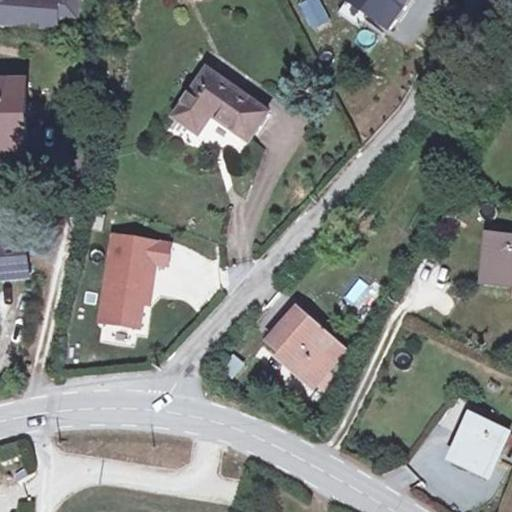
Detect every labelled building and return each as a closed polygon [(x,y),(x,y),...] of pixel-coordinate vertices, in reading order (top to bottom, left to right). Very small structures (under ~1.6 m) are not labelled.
[(0,0),(8,1),(6,28),(26,30),(26,32),(62,35),(63,23),(63,18),(83,20),(84,0),(0,0)] [(0,0),(0,27),(6,28),(8,1),(0,0)] [(310,31),(330,20),(319,0),(309,0),(297,6),(310,31)] [(362,0),(357,7),(395,33),(418,0),(362,0)] [(270,119),(211,77),(177,123),(201,140),(213,122),(249,148),(270,119)] [(34,93),(0,92),(0,160),(34,161),(34,93)] [(176,124),(172,131),(198,150),(203,144),(176,124)] [(511,234),(485,230),(478,288),(511,291),(511,234)] [(339,246),(332,256),(349,267),(356,257),(339,246)] [(0,286),(31,284),(28,247),(0,249),(0,286)] [(179,257),(122,248),(109,333),(147,339),(152,303),(158,304),(163,274),(176,276),(179,257)] [(301,315),(274,352),(326,391),(353,353),(301,315)] [(219,373),(229,384),(247,367),(237,356),(219,373)] [(511,445),(511,427),(484,414),(462,461),(497,477),(511,445)]
